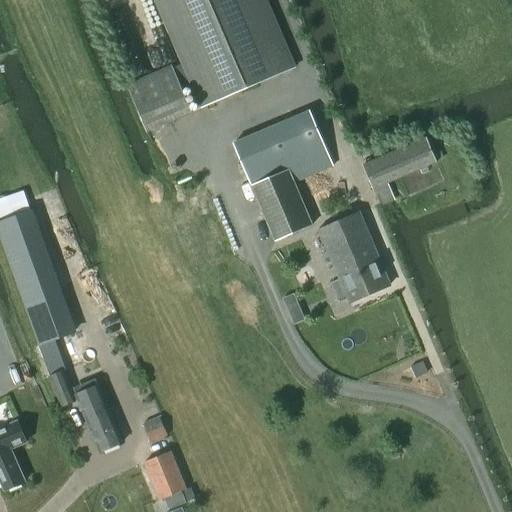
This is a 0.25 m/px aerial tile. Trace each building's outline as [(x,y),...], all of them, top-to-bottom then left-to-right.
[(293,69),(263,0),(156,0),(203,108),(293,69)] [(332,166),(309,111),(233,143),(247,175),(251,185),(289,169),(294,182),(332,166)] [(380,205),(385,203),(394,200),(387,184),(436,163),(426,139),(363,166),(380,205)] [(274,242),(313,226),(289,169),(251,186),(274,242)] [(29,212),(0,222),(0,238),(38,345),(72,333),(29,212)] [(317,230),(339,280),(332,284),(338,299),(346,296),(350,303),(390,286),(358,212),(317,230)] [(63,372),(57,374),(49,377),(61,407),(74,401),(63,372)] [(98,386),(77,395),(100,453),(121,443),(110,415),(98,386)] [(25,443),(16,422),(0,428),(0,478),(5,490),(25,482),(10,449),(25,443)] [(144,461),(159,500),(163,499),(181,491),(186,489),(171,451),(144,461)] [(186,503),(181,491),(163,499),(168,510),(186,503)]
